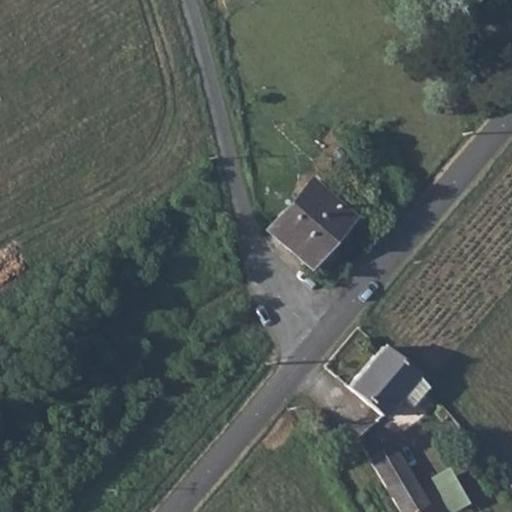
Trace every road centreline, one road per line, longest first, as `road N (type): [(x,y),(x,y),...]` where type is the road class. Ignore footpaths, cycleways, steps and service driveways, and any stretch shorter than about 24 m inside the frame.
road 1 (unclassified): [(315,346),(264,278),(238,212),(189,0)]
road 2 (tertiary): [(315,346),(511,118)]
road 3 (tertiary): [(175,511),(315,346)]
